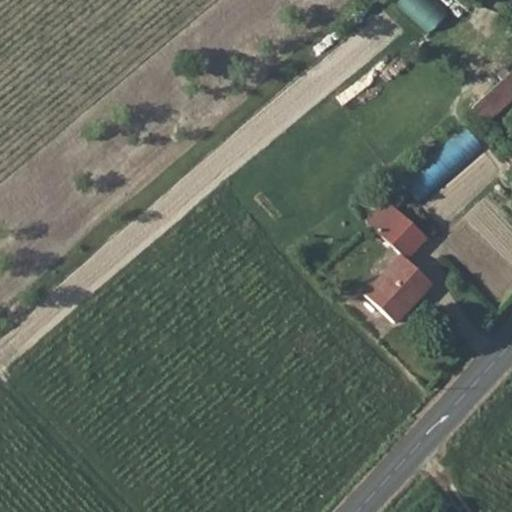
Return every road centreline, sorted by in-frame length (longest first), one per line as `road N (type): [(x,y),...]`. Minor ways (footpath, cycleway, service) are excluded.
road 1 (tertiary): [(511,347),(359,511)]
road 2 (track): [(0,380),(124,511)]
